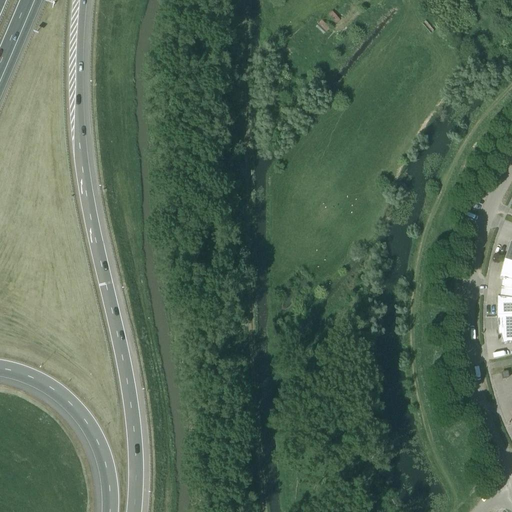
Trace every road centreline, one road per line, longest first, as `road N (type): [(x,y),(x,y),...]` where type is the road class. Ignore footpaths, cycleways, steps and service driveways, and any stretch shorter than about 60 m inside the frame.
road 1 (motorway): [(134,511),(131,410),(82,162),(83,0)]
road 2 (unclassified): [(509,480),(466,331),(475,251),(511,165)]
road 3 (motorway): [(0,367),(40,381),(88,425),(104,462),(109,511)]
